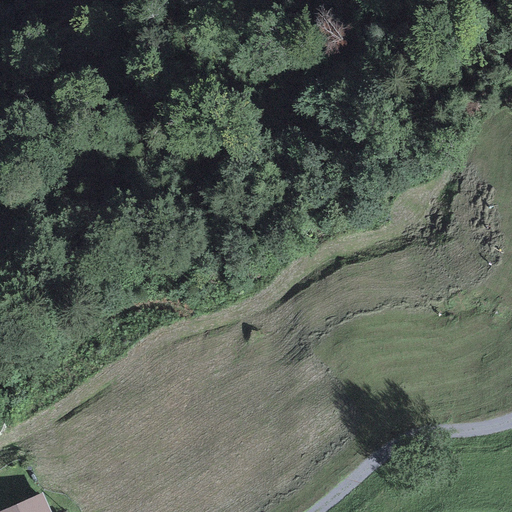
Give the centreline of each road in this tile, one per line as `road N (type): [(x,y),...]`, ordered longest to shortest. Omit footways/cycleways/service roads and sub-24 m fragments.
road 1 (track): [(0,444),(156,340),(269,296),(337,248),(399,231),(426,194)]
road 2 (track): [(511,420),(401,442),(316,511)]
